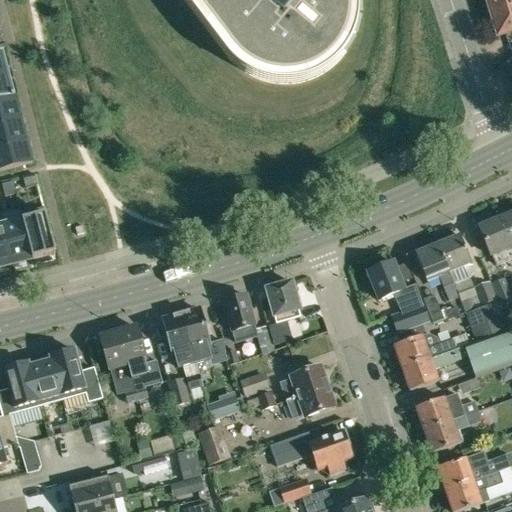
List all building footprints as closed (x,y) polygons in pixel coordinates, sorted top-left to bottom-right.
[(193,0),(232,51),(235,54),(238,58),(241,61),(245,64),(249,66),(252,68),(256,71),(261,72),(265,74),(269,75),(273,76),(278,76),(282,77),(287,77),(291,76),(296,76),(300,75),(304,74),(309,72),(313,70),(317,68),(321,66),(324,63),(328,60),(331,57),(334,54),(337,50),(339,47),(342,43),(344,39),(345,35),(347,31),(348,26),(349,22),(349,17),(350,13),(350,8),(349,4),(348,0),(193,0)] [(485,4),(489,14),(511,7),(511,0),(481,0),(483,3),(485,4)] [(511,7),(489,14),(492,25),(491,28),(493,34),(496,36),(496,38),(511,33),(511,7)] [(0,77),(9,75),(3,52),(0,52),(0,77)] [(0,101),(14,97),(9,75),(0,77),(0,101)] [(0,124),(20,119),(14,97),(0,101),(0,124)] [(0,148),(26,142),(20,119),(0,124),(0,148)] [(0,172),(32,165),(26,142),(0,148),(0,172)] [(35,178),(23,181),(25,190),(37,187),(35,178)] [(1,186),(4,199),(16,196),(13,183),(1,186)] [(511,215),(502,220),(511,244),(511,215)] [(23,222),(33,261),(55,255),(45,216),(23,222)] [(0,217),(0,219),(12,266),(33,261),(23,222),(3,227),(1,217),(0,217)] [(0,269),(12,266),(0,219),(0,269)] [(511,262),(511,244),(502,220),(479,229),(490,257),(495,269),(511,262)] [(459,238),(437,246),(448,275),(452,286),(468,280),(472,276),(473,272),(470,266),(459,238)] [(452,286),(448,275),(437,246),(414,255),(426,283),(438,279),(448,304),(458,300),(452,286)] [(393,264),(367,275),(378,302),(404,292),(393,264)] [(499,304),(501,307),(511,303),(511,302),(503,280),(492,286),(499,304)] [(279,287),(265,291),(273,318),(274,318),(276,325),(299,319),(297,312),(299,311),(292,284),(288,284),(286,283),(281,285),(279,287)] [(490,284),(473,291),(479,309),(497,302),(490,284)] [(223,304),(230,329),(231,333),(234,344),(255,339),(260,357),(273,353),(266,328),(254,331),(252,325),(253,324),(246,297),(242,298),(241,296),(234,298),(234,301),(223,304)] [(501,307),(499,304),(467,315),(477,344),(509,332),(510,332),(501,307)] [(437,305),(426,309),(433,324),(443,320),(437,305)] [(423,308),(392,318),(397,334),(428,323),(423,308)] [(220,340),(207,344),(198,311),(195,312),(193,310),(186,312),(186,315),(180,316),(194,366),(210,361),(213,372),(228,368),(220,340)] [(178,370),(194,366),(180,316),(175,318),(173,315),(166,317),(166,321),(163,321),(172,356),(174,356),(178,370)] [(159,358),(145,362),(136,329),(132,330),(130,327),(122,329),(121,333),(118,334),(135,403),(147,400),(140,377),(148,375),(149,380),(164,376),(159,358)] [(103,338),(100,339),(110,372),(111,372),(114,384),(117,397),(124,395),(128,406),(135,403),(118,334),(115,335),(113,332),(104,334),(103,338)] [(511,341),(509,332),(477,344),(464,348),(475,380),(511,366),(511,341)] [(287,339),(282,336),(281,336),(273,338),(277,350),(289,346),(287,339)] [(401,370),(455,351),(451,342),(426,351),(421,338),(393,347),(401,370)] [(455,351),(401,370),(410,393),(438,383),(434,372),(459,362),(455,351)] [(50,358),(62,402),(85,396),(88,405),(102,401),(94,370),(80,373),(74,352),(50,358)] [(235,353),(225,356),(229,368),(238,365),(235,353)] [(62,402),(50,358),(49,359),(50,362),(29,368),(28,364),(27,365),(39,408),(62,402)] [(39,408),(27,365),(3,371),(8,391),(0,393),(0,412),(2,418),(9,416),(9,417),(39,408)] [(286,403),(327,388),(320,369),(291,379),(292,382),(280,385),(286,403)] [(240,384),(246,400),(270,391),(265,375),(240,384)] [(200,389),(197,377),(186,381),(189,392),(200,389)] [(184,382),(177,384),(167,387),(172,404),(173,410),(190,405),(184,382)] [(327,388),(286,403),(292,421),(304,417),(305,419),(334,409),(327,388)] [(276,407),(271,394),(257,398),(261,412),(276,407)] [(423,432),(477,414),(473,404),(460,409),(455,396),(415,410),(423,432)] [(211,423),(240,413),(235,398),(206,407),(211,423)] [(480,424),(477,414),(423,432),(431,455),(459,445),(455,433),(467,429),(480,424)] [(0,418),(0,466),(6,465),(2,449),(17,445),(15,438),(9,417),(9,416),(2,418),(0,418)] [(198,437),(210,468),(232,460),(221,429),(198,437)] [(164,441),(167,453),(185,448),(180,432),(167,436),(168,439),(164,441)] [(342,433),(320,441),(317,433),(270,448),(277,469),(309,458),(315,474),(327,469),(330,477),(346,472),(343,464),(352,461),(342,433)] [(184,472),(196,469),(192,452),(180,455),(184,472)] [(164,458),(131,467),(133,475),(166,466),(164,458)] [(495,465),(470,473),(465,461),(437,470),(445,492),(498,474),(495,465)] [(196,469),(184,472),(186,481),(198,478),(196,469)] [(498,474),(445,492),(452,511),(461,511),(481,505),(476,492),(488,488),(501,484),(498,474)] [(74,511),(113,501),(107,479),(68,489),(74,511)] [(284,506),(311,497),(306,481),(279,490),(284,506)] [(202,492),(200,483),(186,486),(188,496),(202,492)] [(370,511),(367,502),(366,502),(364,497),(350,502),(351,507),(338,511),(338,509),(333,495),(312,502),(315,511),(370,511)] [(115,511),(113,501),(74,511),(115,511)]
